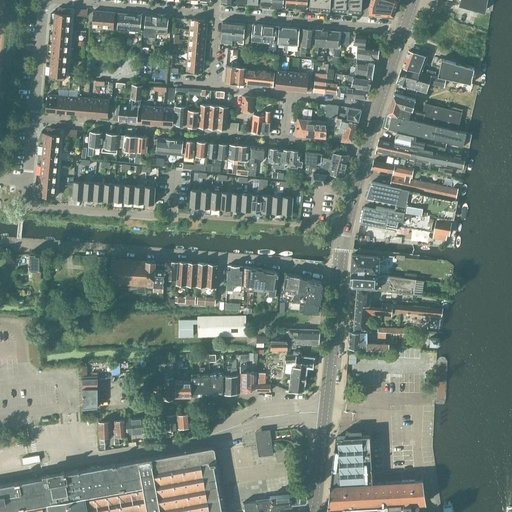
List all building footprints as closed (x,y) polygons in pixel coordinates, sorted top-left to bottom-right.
[(296,0),(296,7),(307,8),(307,0),(296,0)] [(309,0),(309,8),(330,10),(330,0),(309,0)] [(362,13),(362,0),(334,0),(334,10),(362,13)] [(398,0),(369,0),(369,3),(368,13),(393,15),(398,0)] [(460,0),(460,4),(485,11),(486,0),(460,0)] [(60,75),(64,76),(66,76),(72,14),(87,16),(88,10),(58,7),(57,13),(52,12),(47,74),(56,75),(60,75)] [(92,27),(103,28),(104,11),(94,10),(92,27)] [(104,11),(103,28),(113,29),(115,12),(104,11)] [(117,28),(129,29),(130,14),(119,13),(117,28)] [(130,14),(129,29),(141,30),(142,15),(130,14)] [(156,32),(157,16),(146,15),(144,31),(144,36),(155,37),(155,32),(156,32)] [(169,17),(157,16),(156,32),(167,33),(169,17)] [(191,19),(190,29),(206,30),(207,20),(191,19)] [(221,37),(226,38),(232,38),(234,23),(222,22),(221,37)] [(245,24),(234,23),(232,38),(238,39),(238,43),(243,43),(245,24)] [(256,40),(263,41),(264,25),(253,24),(247,24),(246,31),(252,31),(252,40),(256,40)] [(264,25),(263,41),(269,41),(268,52),(275,53),(276,39),(275,39),(276,26),(264,25)] [(284,53),(287,53),(289,27),(279,26),(278,44),(285,44),(285,46),(283,46),(283,49),(284,50),(284,53)] [(289,27),(287,53),(288,53),(288,54),(290,54),(291,53),(292,53),(292,50),(291,50),(291,45),(298,45),(300,28),(289,27)] [(301,45),(305,46),(312,46),(314,29),(303,28),(301,45)] [(190,29),(189,39),(206,41),(206,30),(190,29)] [(316,29),(314,55),(314,58),(317,58),(317,56),(318,56),(318,51),(319,45),(326,46),(328,30),(316,29)] [(339,31),(328,30),(326,46),(338,47),(339,31)] [(341,44),(348,45),(349,32),(342,31),(341,44)] [(351,57),(375,60),(375,58),(378,58),(379,48),(365,46),(366,36),(356,35),(354,45),(358,45),(357,54),(353,53),(353,56),(351,56),(351,57)] [(189,39),(188,50),(205,51),(206,41),(189,39)] [(188,50),(187,60),(204,61),(205,51),(188,50)] [(427,56),(408,50),(402,67),(421,72),(427,56)] [(474,68),(442,59),(438,76),(471,83),(474,68)] [(204,61),(187,60),(186,70),(203,72),(204,61)] [(357,60),(354,76),(373,78),(375,63),(357,60)] [(224,82),(234,83),(236,62),(232,62),(231,66),(226,65),(224,82)] [(245,84),(246,69),(247,67),(241,67),(241,63),(236,62),(234,83),(245,84)] [(327,74),(325,92),(336,94),(338,82),(333,81),(335,63),(332,63),(331,69),(328,69),(327,74)] [(444,87),(446,78),(431,75),(401,68),(396,82),(408,86),(408,87),(406,92),(415,94),(417,89),(426,92),(429,83),(444,86),(444,87)] [(245,84),(254,85),(256,70),(246,69),(245,84)] [(254,85),(264,86),(265,71),(256,70),(254,85)] [(276,87),(286,88),(288,71),(278,70),(276,87)] [(265,71),(264,86),(273,87),(275,72),(265,71)] [(286,88),(296,89),(298,72),(288,71),(286,88)] [(298,72),(296,89),(311,91),(312,78),(308,78),(309,73),(298,72)] [(314,91),(325,92),(327,74),(316,73),(314,91)] [(366,91),(354,89),(354,84),(340,82),(338,93),(365,97),(366,91)] [(142,85),(132,84),(131,98),(132,98),(139,99),(141,99),(142,85)] [(388,112),(388,113),(398,116),(398,115),(408,117),(409,117),(457,129),(461,113),(425,103),(422,113),(412,110),(416,99),(394,93),(394,94),(393,95),(394,95),(393,98),(392,99),(392,100),(391,101),(392,101),(391,105),(390,105),(390,106),(390,107),(388,112)] [(46,111),(57,112),(58,95),(48,94),(46,111)] [(175,100),(174,108),(174,111),(176,111),(175,124),(185,125),(186,107),(181,106),(182,94),(176,94),(175,100)] [(57,112),(67,113),(68,96),(58,95),(57,112)] [(67,113),(77,113),(79,97),(68,96),(67,113)] [(243,96),(241,110),(253,111),(255,97),(243,96)] [(77,113),(87,114),(89,97),(79,97),(77,113)] [(87,114),(98,115),(99,98),(89,97),(87,114)] [(99,98),(98,115),(108,116),(109,99),(99,98)] [(131,105),(120,104),(119,120),(137,122),(139,106),(131,105)] [(199,127),(208,127),(210,105),(201,104),(199,127)] [(142,122),(152,123),(154,106),(143,105),(142,122)] [(208,127),(217,128),(219,105),(210,105),(208,127)] [(219,105),(217,128),(226,129),(229,106),(219,105)] [(152,123),(163,124),(164,107),(154,106),(152,123)] [(174,108),(164,107),(163,124),(173,124),(174,111),(174,108)] [(347,119),(358,121),(361,110),(347,107),(346,114),(340,113),(339,118),(347,120),(347,119)] [(198,111),(188,109),(187,126),(199,127),(199,111),(200,108),(198,108),(198,111)] [(301,135),(305,135),(308,109),(304,108),(303,119),(297,118),(295,134),(297,135),(298,136),(301,136),(301,135)] [(313,136),(314,136),(316,120),(311,120),(312,109),(308,109),(305,135),(309,136),(309,137),(312,137),(313,136)] [(384,126),(409,132),(432,138),(463,145),(466,132),(412,119),(387,114),(387,115),(388,115),(388,117),(384,119),(383,123),(384,126)] [(252,132),(263,133),(265,116),(253,115),(252,132)] [(327,117),(327,122),(328,122),(327,125),(336,125),(339,126),(338,132),(344,133),(342,140),(353,141),(358,122),(349,121),(337,118),(331,117),(327,117)] [(316,120),(314,136),(320,137),(320,138),(323,138),(324,137),(326,137),(326,135),(327,125),(328,122),(327,122),(316,120)] [(227,130),(238,131),(239,122),(227,121),(227,130)] [(42,132),(36,194),(56,196),(61,135),(77,136),(77,130),(48,127),(47,133),(42,132)] [(88,155),(94,156),(94,147),(101,147),(103,133),(90,131),(89,149),(88,155)] [(429,150),(433,150),(444,153),(445,149),(425,144),(425,143),(415,141),(416,136),(397,132),(394,142),(429,149),(429,150)] [(117,152),(118,141),(119,134),(106,133),(106,139),(104,139),(103,150),(117,152)] [(137,136),(119,134),(118,141),(124,142),(123,150),(130,151),(130,156),(135,157),(135,154),(137,136)] [(149,137),(137,136),(135,154),(140,154),(141,152),(147,152),(149,137)] [(156,152),(169,153),(170,139),(157,138),(156,152)] [(170,139),(169,153),(182,154),(183,140),(170,139)] [(402,155),(416,159),(418,147),(379,139),(378,143),(379,143),(378,145),(377,145),(376,152),(377,153),(384,155),(390,153),(402,155)] [(185,140),(184,156),(194,157),(196,141),(185,140)] [(197,141),(195,159),(200,160),(201,156),(206,156),(207,142),(197,141)] [(213,161),(217,161),(218,143),(209,142),(208,156),(213,157),(213,161)] [(218,143),(217,161),(221,162),(221,157),(227,158),(228,144),(218,143)] [(238,164),(239,145),(230,144),(228,158),(234,159),(233,172),(236,172),(238,164)] [(249,146),(239,145),(238,164),(242,164),(242,159),(248,160),(249,146)] [(250,156),(249,165),(248,175),(255,176),(257,163),(255,163),(255,156),(265,157),(266,147),(251,146),(250,156)] [(416,159),(430,162),(433,150),(429,150),(418,147),(416,159)] [(273,168),(279,168),(281,149),(269,148),(268,162),(273,162),(273,168)] [(285,164),(290,164),(291,150),(281,149),(279,168),(284,168),(285,164)] [(291,150),(290,164),(290,166),(298,167),(297,177),(302,177),(304,168),(302,168),(303,159),(301,159),(301,154),(299,153),(299,152),(298,150),(291,150)] [(430,162),(445,165),(447,154),(444,153),(433,150),(430,162)] [(305,162),(319,165),(323,165),(324,168),(325,154),(322,154),(322,153),(306,151),(305,162)] [(333,155),(328,173),(343,177),(347,163),(349,157),(348,155),(347,155),(333,153),(333,155)] [(447,154),(445,165),(462,169),(465,157),(447,154)] [(387,162),(374,160),(372,169),(393,173),(392,175),(390,185),(455,199),(458,188),(453,187),(454,183),(460,185),(462,179),(434,172),(434,173),(414,169),(414,168),(413,168),(414,162),(389,156),(387,162)] [(319,167),(318,173),(327,174),(326,175),(328,173),(324,168),(323,165),(319,165),(319,167)] [(313,172),(311,182),(325,184),(327,184),(329,183),(330,178),(329,177),(326,177),(326,175),(327,174),(318,173),(313,172)] [(72,198),(83,198),(84,182),(74,181),(72,198)] [(395,209),(450,219),(454,219),(457,200),(372,181),(366,197),(397,203),(395,209)] [(83,198),(93,199),(94,182),(84,182),(83,198)] [(93,199),(103,200),(104,183),(94,182),(93,199)] [(103,200),(113,201),(115,184),(104,183),(103,200)] [(113,201),(124,201),(125,185),(115,184),(113,201)] [(124,201),(134,202),(135,185),(125,185),(124,201)] [(134,202),(144,203),(146,186),(135,185),(134,202)] [(146,186),(144,203),(155,204),(156,187),(146,186)] [(262,211),(263,194),(263,188),(253,188),(252,194),(251,210),(262,211)] [(190,206),(200,207),(201,190),(191,189),(190,206)] [(200,207),(210,208),(211,191),(201,190),(200,207)] [(210,208),(221,208),(222,192),(211,191),(210,208)] [(221,208),(231,209),(232,192),(222,192),(221,208)] [(231,209),(241,210),(242,193),(232,192),(231,209)] [(241,210),(251,210),(252,194),(242,193),(241,210)] [(262,211),(272,212),(273,195),(263,194),(262,211)] [(272,212),(282,213),(283,196),(273,195),(272,212)] [(283,196),(282,213),(292,213),(293,197),(283,196)] [(429,232),(450,235),(452,222),(449,222),(450,219),(434,216),(376,206),(375,209),(364,207),(363,208),(364,208),(362,222),(361,221),(361,222),(397,228),(405,229),(406,227),(409,227),(409,228),(429,232)] [(30,253),(29,253),(29,269),(34,269),(34,279),(41,280),(41,254),(37,254),(37,253),(35,253),(35,252),(30,252),(30,253)] [(351,273),(378,274),(379,265),(382,265),(382,261),(379,261),(379,256),(352,254),(351,273)] [(165,278),(166,264),(156,263),(156,260),(112,257),(112,267),(107,267),(107,272),(111,272),(111,282),(124,283),(124,287),(137,288),(137,292),(146,293),(146,289),(163,290),(163,285),(164,278),(165,278)] [(176,286),(177,284),(178,261),(166,260),(166,264),(165,278),(164,278),(163,285),(176,286)] [(188,262),(178,261),(177,284),(186,285),(188,262)] [(198,263),(188,262),(186,285),(196,286),(198,263)] [(208,263),(198,263),(196,286),(206,286),(208,263)] [(218,264),(208,263),(206,286),(216,287),(218,264)] [(242,284),(243,265),(228,265),(227,289),(233,289),(233,284),(242,284)] [(244,283),(255,285),(258,268),(244,266),(244,283)] [(255,285),(265,286),(268,270),(258,268),(255,285)] [(268,270),(265,286),(264,295),(275,296),(279,274),(276,271),(268,270)] [(406,272),(405,278),(424,280),(425,276),(416,275),(417,273),(406,272)] [(299,290),(302,276),(286,273),(283,295),(282,300),(292,301),(294,296),(295,292),(298,290),(299,290)] [(353,286),(377,288),(378,274),(351,273),(351,278),(350,283),(353,286)] [(377,288),(423,295),(424,280),(405,278),(378,274),(377,288)] [(308,278),(302,276),(299,290),(298,290),(295,292),(294,296),(305,299),(306,300),(308,283),(308,278)] [(322,282),(308,278),(308,283),(306,300),(314,301),(314,302),(321,302),(323,285),(322,282)] [(357,286),(356,308),(369,309),(370,305),(371,288),(357,286)] [(321,305),(321,302),(314,302),(314,301),(306,300),(305,299),(294,296),(292,301),(298,302),(298,301),(300,302),(300,304),(298,304),(297,312),(320,313),(320,312),(321,311),(322,310),(322,307),(321,306),(321,305)] [(376,302),(376,306),(376,314),(377,314),(378,313),(378,312),(389,313),(390,313),(391,313),(392,312),(392,311),(414,313),(441,315),(443,308),(416,305),(376,302)] [(369,309),(356,308),(354,328),(368,329),(369,314),(369,309)] [(179,320),(179,336),(193,336),(193,323),(198,323),(198,336),(246,335),(245,315),(198,316),(198,320),(179,320)] [(320,330),(289,329),(288,343),(319,344),(320,330)] [(348,348),(349,348),(388,350),(389,343),(367,343),(367,332),(349,331),(348,348)] [(376,340),(391,341),(392,333),(377,332),(376,340)] [(257,338),(257,343),(257,347),(264,347),(264,343),(269,343),(269,338),(257,338)] [(288,340),(271,339),(271,349),(287,349),(288,343),(288,340)] [(285,372),(291,373),(290,379),(288,379),(288,382),(290,382),(289,389),(286,389),(286,390),(304,391),(307,367),(313,368),(314,357),(301,356),(302,353),(297,353),(296,354),(286,354),(286,364),(285,372)] [(240,354),(240,365),(240,369),(240,375),(240,392),(252,391),(254,390),(254,371),(246,372),(246,359),(253,359),(253,354),(240,354)] [(232,358),(232,366),(232,393),(240,392),(240,375),(235,375),(235,373),(236,373),(236,366),(236,358),(232,358)] [(112,363),(112,375),(120,374),(120,362),(112,363)] [(201,374),(200,374),(195,374),(194,364),(191,364),(192,374),(192,380),(192,395),(201,395),(201,374)] [(232,393),(232,366),(227,366),(228,373),(229,373),(229,375),(224,375),(223,393),(232,393)] [(175,396),(184,397),(184,367),(179,367),(179,380),(175,380),(175,396)] [(184,367),(184,397),(192,397),(192,380),(188,380),(188,367),(184,367)] [(200,367),(200,374),(201,374),(201,395),(210,394),(210,373),(205,373),(205,367),(200,367)] [(224,372),(210,373),(210,394),(223,393),(224,372)] [(165,378),(165,400),(173,400),(173,378),(168,378),(168,373),(165,373),(165,378)] [(256,391),(265,391),(270,391),(270,384),(265,384),(265,373),(258,373),(258,384),(256,384),(256,391)] [(82,376),(83,388),(98,388),(97,376),(82,376)] [(98,388),(83,388),(83,408),(98,406),(98,388)] [(178,428),(178,429),(179,434),(182,434),(181,427),(191,427),(190,413),(177,414),(178,428)] [(166,415),(167,436),(167,439),(171,438),(170,430),(176,429),(175,414),(166,415)] [(136,418),(138,433),(145,432),(145,436),(148,436),(146,417),(136,418)] [(128,434),(138,433),(136,418),(126,419),(128,434)] [(119,441),(119,436),(128,435),(126,419),(115,420),(115,427),(114,427),(115,441),(119,441)] [(99,422),(99,438),(100,444),(105,443),(105,438),(112,437),(111,421),(99,422)] [(362,435),(362,430),(354,430),(346,430),(346,436),(337,437),(336,437),(335,448),(334,448),(334,450),(332,466),(332,468),(330,484),(328,506),(328,511),(406,511),(407,509),(411,508),(411,506),(416,506),(417,505),(416,479),(415,480),(373,482),(370,435),(362,435)] [(266,433),(265,433),(258,434),(261,449),(258,450),(259,456),(273,454),(271,438),(269,438),(268,435),(268,434),(267,433),(266,433)] [(220,511),(211,462),(212,462),(212,460),(213,460),(214,459),(214,458),(214,457),(213,448),(212,447),(211,446),(210,446),(209,446),(77,470),(77,469),(75,470),(63,472),(63,471),(59,472),(60,474),(56,475),(56,474),(55,473),(54,472),(54,471),(53,472),(53,473),(53,474),(53,476),(49,476),(49,474),(45,474),(45,475),(40,476),(41,477),(0,484),(0,511),(220,511)] [(269,499),(263,500),(263,505),(264,505),(270,504),(270,510),(276,509),(278,506),(289,505),(304,503),(306,502),(305,495),(303,494),(269,497),(269,499)] [(257,507),(255,501),(242,503),(244,511),(257,511),(257,510),(257,507)]
